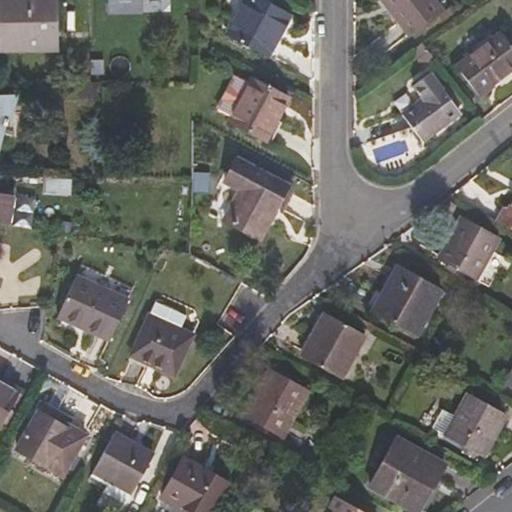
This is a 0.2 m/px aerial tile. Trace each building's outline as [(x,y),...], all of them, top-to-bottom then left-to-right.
[(57,48),(55,0),(0,0),(2,49),(57,48)] [(268,57),(291,15),(264,0),(245,0),(227,35),(268,57)] [(442,12),(433,0),(383,0),(411,36),(442,12)] [(493,82),(511,67),(511,45),(503,33),(457,67),(479,95),(493,84),(493,82)] [(108,76),(106,39),(87,41),(90,77),(108,76)] [(442,88),(441,87),(431,73),(414,85),(425,99),(403,115),(422,140),(460,111),(457,108),(442,88)] [(266,141),(289,98),(253,78),(250,82),(237,75),(219,110),(232,117),(230,121),(266,141)] [(448,83),(442,88),(457,108),(463,103),(448,83)] [(0,139),(4,125),(9,126),(16,94),(0,94),(0,139)] [(261,239),(289,186),(237,159),(225,180),(241,189),(225,221),(261,239)] [(46,176),(45,195),(70,195),(71,177),(46,176)] [(0,222),(9,224),(14,195),(0,192),(0,222)] [(20,194),(15,222),(31,225),(37,197),(20,194)] [(511,202),(508,211),(504,209),(497,222),(511,230),(511,202)] [(476,280),(500,237),(462,216),(438,259),(476,280)] [(417,335),(441,290),(398,266),(373,311),(417,335)] [(111,340),(129,300),(76,276),(58,316),(111,340)] [(175,375),(193,335),(179,329),(186,315),(156,301),(132,355),(175,375)] [(341,378),(365,334),(326,313),(302,357),(341,378)] [(283,438),(310,390),(272,369),(257,395),(255,394),(243,416),(283,438)] [(9,382),(0,377),(0,382),(7,386),(9,382)] [(0,429),(0,430),(22,390),(9,382),(7,386),(0,382),(0,429)] [(483,457),(507,414),(469,393),(445,436),(483,457)] [(85,435),(65,423),(64,426),(40,411),(18,449),(62,475),(85,435)] [(132,494),(155,454),(115,432),(93,472),(132,494)] [(418,511),(445,465),(396,438),(370,485),(418,511)] [(209,511),(227,481),(184,457),(162,497),(181,507),(183,503),(199,511),(209,511)] [(365,511),(337,496),(331,508),(332,509),(334,511),(365,511)] [(199,511),(183,503),(181,507),(189,511),(199,511)]
